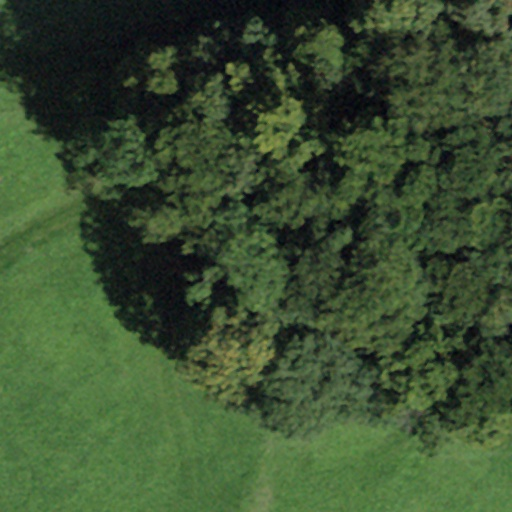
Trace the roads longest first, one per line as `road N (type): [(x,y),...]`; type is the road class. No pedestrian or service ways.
road 1 (track): [(173,511),(160,424),(168,360),(205,302),(225,243),(211,226),(153,200),(49,212),(0,250)]
road 2 (track): [(309,0),(254,27),(39,53),(0,65)]
